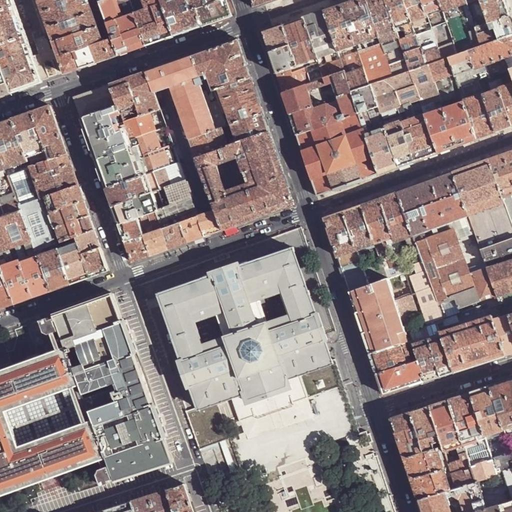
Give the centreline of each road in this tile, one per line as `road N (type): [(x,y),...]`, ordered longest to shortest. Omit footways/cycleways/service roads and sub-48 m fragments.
road 1 (residential): [(311,213),(511,140)]
road 2 (tertiary): [(311,213),(376,410)]
road 3 (residential): [(127,278),(196,468)]
road 4 (residential): [(247,24),(59,91)]
road 5 (tertiary): [(247,24),(311,213)]
road 6 (residential): [(127,278),(59,91)]
road 7 (residential): [(127,278),(311,213)]
road 8 (residential): [(511,363),(376,410)]
road 9 (residential): [(60,511),(196,468)]
road 10 (residential): [(0,323),(127,278)]
road 11 (unknown): [(225,458),(342,423)]
